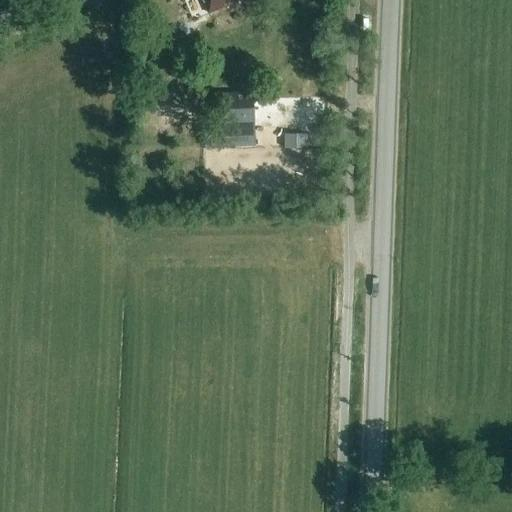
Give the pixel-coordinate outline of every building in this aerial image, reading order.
[(202,0),(208,14),(240,0),(202,0)] [(223,30),(231,28),(230,27),(228,18),(228,17),(220,20),(223,30)] [(222,148),(254,146),(252,92),(220,93),(222,131),(222,148)] [(151,101),(153,141),(193,139),(191,99),(151,101)] [(284,149),(307,149),(307,135),(283,135),(284,149)]
